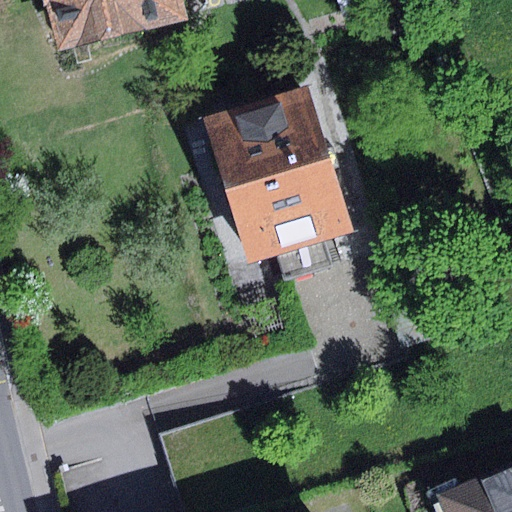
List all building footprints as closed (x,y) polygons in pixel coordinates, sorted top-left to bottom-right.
[(47,0),(60,52),(187,22),(181,0),(47,0)] [(390,0),(337,0),(336,1),(344,24),(392,5),(390,0)] [(205,119),(249,263),(276,255),(284,281),(332,267),(323,239),(353,230),(310,87),(205,119)] [(456,291),(391,311),(403,350),(468,330),(456,291)] [(235,413),(160,437),(183,511),(236,511),(263,503),(235,413)] [(511,511),(511,463),(437,495),(444,511),(511,511)]
